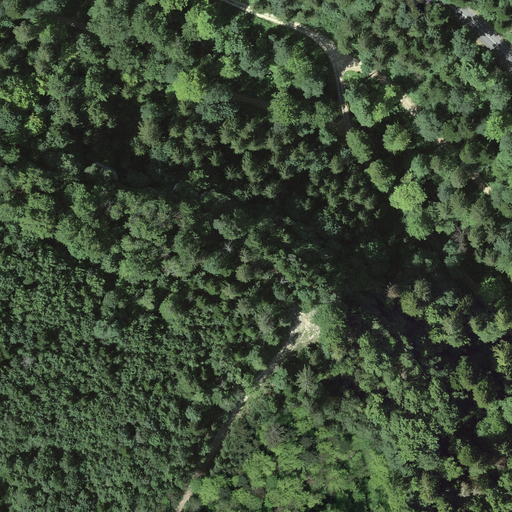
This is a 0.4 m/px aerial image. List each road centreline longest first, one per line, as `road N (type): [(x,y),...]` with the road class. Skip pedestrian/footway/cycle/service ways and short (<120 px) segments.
road 1 (track): [(0,220),(27,226),(98,269),(252,279),(290,306),(292,338),(224,424),(177,511)]
road 2 (track): [(0,5),(83,26),(190,84),(347,132)]
road 3 (track): [(347,132),(511,332)]
road 4 (track): [(330,43),(363,64),(511,208)]
